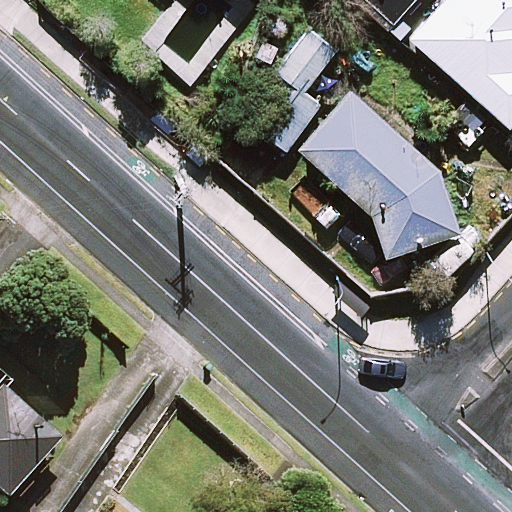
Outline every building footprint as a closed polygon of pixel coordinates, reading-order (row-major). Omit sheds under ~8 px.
[(365,0),(389,20),(405,0),(365,0)] [(511,0),(440,0),(407,37),(505,125),(511,117),(511,0)] [(337,51),(309,27),(274,67),(302,91),(337,51)] [(285,149),(316,102),(281,79),(250,127),(285,149)] [(425,157),(349,86),(294,145),(363,209),(385,258),(456,225),(425,157)] [(0,496),(52,439),(0,392),(0,496)]
